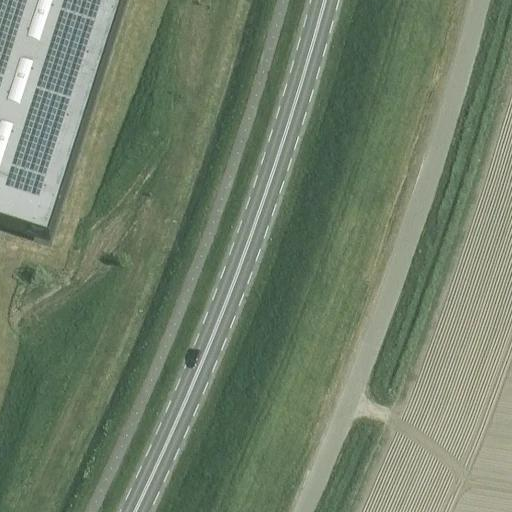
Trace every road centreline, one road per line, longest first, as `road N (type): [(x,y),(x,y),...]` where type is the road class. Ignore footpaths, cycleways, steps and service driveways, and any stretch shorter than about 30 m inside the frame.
road 1 (primary): [(131,511),(264,187),(323,0)]
road 2 (unclassified): [(318,511),(492,0)]
